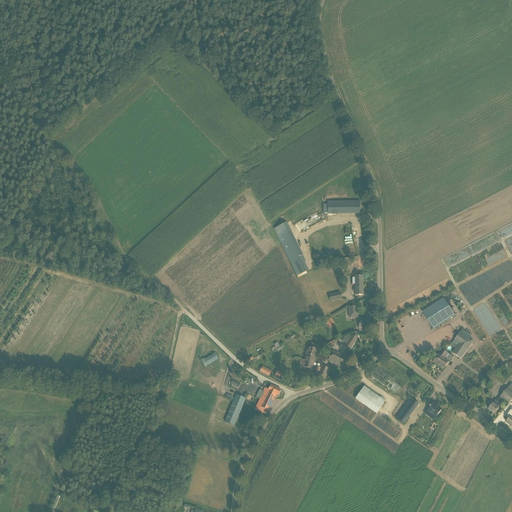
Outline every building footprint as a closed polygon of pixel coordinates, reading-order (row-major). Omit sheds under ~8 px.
[(303,256),(287,223),(274,229),(290,262),(303,256)] [(363,296),(363,279),(363,277),(354,277),(355,296),(363,296)] [(341,292),(328,295),(330,302),(342,299),(341,292)] [(434,330),(455,316),(444,299),(423,313),(434,330)] [(359,329),(377,329),(377,322),(371,322),(371,318),(360,318),(360,322),(359,322),(359,329)] [(461,359),(473,342),(461,333),(452,344),(456,348),(452,353),(461,359)] [(352,341),(354,342),(357,338),(352,335),(345,346),(347,348),(352,341)] [(299,367),(312,370),(317,350),(318,345),(311,344),(310,348),(309,347),(305,361),(301,360),(299,367)] [(351,359),(345,356),(333,350),(328,360),(341,367),(345,369),(351,359)] [(443,350),(434,362),(438,366),(439,365),(444,369),(449,362),(445,359),(448,354),(443,350)] [(205,367),(219,360),(215,353),(201,361),(205,367)] [(319,375),(325,377),(328,369),(322,366),(319,375)] [(271,372),(263,368),(260,372),(268,376),(271,372)] [(282,382),(285,375),(281,373),(280,375),(276,374),(274,379),(282,382)] [(508,388),(500,397),(497,401),(496,400),(493,404),(488,410),(494,414),(499,408),(504,401),(508,404),(511,400),(511,384),(508,388)] [(257,406),(269,411),(277,397),(281,391),(271,386),(269,390),(266,388),(257,406)] [(361,391),(355,399),(376,414),(385,401),(379,398),(376,402),(361,391)] [(236,395),(224,422),(234,426),(245,399),(236,395)] [(407,403),(415,409),(419,404),(411,398),(407,403)] [(437,417),(442,410),(437,407),(438,405),(434,402),(430,408),(431,408),(429,411),(431,412),(430,413),(434,415),(437,417)]
